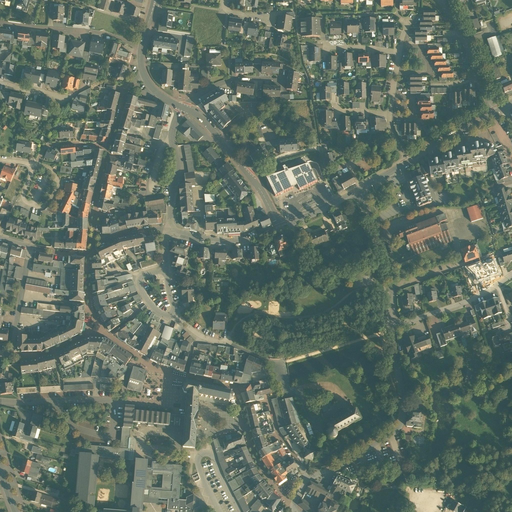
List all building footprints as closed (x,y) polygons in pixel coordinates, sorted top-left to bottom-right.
[(18,6),(27,9),(29,4),(28,4),(29,0),(19,0),(19,2),(18,1),(17,4),(18,4),(18,6)] [(100,0),(97,9),(103,11),(106,0),(100,0)] [(243,0),(242,7),(251,8),(251,7),(252,1),(253,1),(252,0),(243,0)] [(112,12),(123,15),(124,11),(126,6),(114,2),(111,11),(112,11),(112,12)] [(63,9),(58,9),(54,9),(53,8),(53,13),(53,21),(62,21),(63,18),(63,9)] [(129,17),(138,19),(140,10),(132,8),(130,13),(128,13),(128,14),(130,15),(129,17)] [(78,25),(87,26),(88,18),(88,15),(82,14),(82,16),(78,16),(78,25)] [(162,27),(171,28),(172,18),(172,17),(167,17),(163,16),(162,27)] [(283,31),(288,31),(288,27),(290,28),(291,19),(287,18),(279,17),(278,28),(283,29),(283,31)] [(240,31),(241,28),(242,21),(231,19),(229,30),(240,31)] [(372,33),(373,33),(375,32),(375,25),(374,25),(374,22),(374,19),(364,20),(365,31),(369,31),(369,32),(370,33),(372,33)] [(302,34),(302,37),(319,37),(319,20),(302,20),(302,24),(302,28),(302,30),(302,34)] [(471,30),(477,29),(475,21),(468,23),(469,26),(470,26),(471,30)] [(248,35),(256,37),(258,27),(249,25),(249,30),(248,35)] [(330,25),(330,35),(340,35),(340,25),(330,25)] [(1,40),(10,41),(11,36),(12,32),(0,30),(0,38),(1,38),(1,40)] [(22,45),(28,46),(28,42),(29,42),(29,39),(30,32),(29,32),(29,33),(24,32),(19,31),(18,41),(22,41),(22,45)] [(41,48),(46,48),(48,35),(41,34),(38,34),(37,40),(36,43),(41,44),(41,48)] [(194,37),(187,36),(184,57),(190,57),(194,37)] [(60,49),(62,50),(63,44),(64,38),(54,37),(54,40),(53,47),(57,48),(57,49),(60,49)] [(176,54),(176,53),(178,41),(178,40),(169,39),(169,40),(169,41),(163,40),(164,39),(164,38),(155,37),(155,38),(153,49),(153,50),(158,51),(171,53),(176,54)] [(281,48),(283,48),(284,47),(285,42),(286,42),(287,38),(278,37),(278,40),(276,40),(275,47),(281,48)] [(487,40),(493,58),(501,56),(495,37),(487,40)] [(89,53),(102,55),(104,41),(92,39),(89,53)] [(81,58),(82,53),(84,44),(71,42),(69,55),(77,56),(76,57),(81,58)] [(291,43),(286,42),(285,42),(284,47),(283,48),(281,48),(280,51),(289,52),(291,43)] [(131,54),(119,50),(119,49),(112,47),(109,56),(110,57),(116,59),(128,63),(131,54)] [(309,49),(309,62),(309,61),(319,60),(319,62),(320,62),(320,49),(312,49),(309,49)] [(358,56),(358,63),(362,63),(366,63),(367,63),(367,60),(367,54),(363,55),(358,56)] [(211,66),(220,66),(220,56),(215,56),(211,56),(211,55),(206,55),(206,61),(206,66),(211,66)] [(342,64),(342,68),(352,67),(351,55),(342,55),(342,64)] [(374,68),(380,68),(380,66),(384,66),(384,57),(374,58),(374,68)] [(326,69),(336,69),(336,58),(330,58),(330,59),(326,59),(326,63),(326,69)] [(252,63),(243,64),(244,73),(248,73),(253,73),(252,63)] [(266,73),(270,73),(270,64),(262,63),(261,73),(266,74),(266,73)] [(243,64),(242,64),(235,64),(235,67),(236,74),(240,74),(240,73),(244,73),(243,64)] [(279,64),(270,64),(270,73),(273,73),(273,74),(278,74),(279,64)] [(492,67),(497,82),(500,81),(501,80),(497,65),(492,67)] [(14,67),(6,66),(5,71),(4,75),(12,76),(14,67)] [(83,79),(95,82),(96,77),(95,77),(96,72),(97,73),(98,68),(86,66),(85,71),(84,71),(83,74),(84,74),(83,79)] [(118,80),(122,81),(127,68),(119,66),(118,70),(116,75),(115,79),(117,80),(118,81),(118,80)] [(112,74),(116,75),(118,70),(108,67),(106,74),(110,75),(112,74)] [(24,82),(37,85),(38,82),(40,75),(40,73),(35,72),(30,71),(27,70),(24,82)] [(171,87),(171,82),(172,72),(163,71),(162,81),(160,80),(161,85),(161,86),(165,86),(165,87),(167,87),(171,87)] [(188,92),(191,92),(191,86),(188,85),(189,75),(190,72),(182,72),(182,74),(180,74),(179,83),(178,87),(178,90),(178,91),(188,92)] [(289,78),(288,82),(297,83),(298,75),(289,73),(288,78),(289,78)] [(53,87),(56,88),(56,87),(57,81),(59,75),(53,74),(53,76),(48,75),(48,77),(46,85),(46,86),(49,87),(52,88),(53,87)] [(191,86),(198,87),(198,82),(197,82),(198,76),(189,75),(188,85),(191,86)] [(62,90),(72,91),(72,89),(74,80),(69,79),(68,80),(64,79),(62,90)] [(296,91),(297,83),(288,82),(288,85),(287,85),(286,90),(296,91)] [(501,86),(504,94),(511,90),(511,85),(511,82),(501,86)] [(241,94),(245,94),(246,85),(238,84),(236,93),(241,94)] [(254,86),(246,85),(245,94),(248,95),(253,96),(254,86)] [(357,94),(358,99),(365,98),(365,85),(357,85),(357,89),(356,89),(356,95),(357,94)] [(267,96),(271,96),(271,87),(263,87),(263,97),(267,97),(267,96)] [(280,88),(271,87),(271,96),(274,97),(279,98),(280,88)] [(379,102),(380,95),(380,89),(372,88),(371,92),(372,92),(371,97),(372,97),(371,102),(379,102)] [(320,101),(330,101),(330,93),(330,89),(327,89),(320,89),(320,94),(320,98),(321,98),(321,101),(320,101)] [(206,114),(208,113),(203,104),(223,92),(222,91),(201,103),(206,114)] [(225,107),(222,104),(221,103),(226,99),(223,92),(203,104),(208,113),(210,111),(211,112),(217,107),(217,106),(221,110),(225,107)] [(104,100),(108,101),(117,104),(120,94),(111,93),(110,94),(109,94),(108,97),(105,96),(104,100)] [(14,109),(19,110),(22,97),(12,95),(10,104),(11,105),(14,105),(14,109)] [(72,110),(77,111),(78,110),(83,111),(86,98),(83,97),(81,98),(80,100),(77,99),(76,100),(76,101),(75,101),(75,103),(74,103),(73,105),(72,110)] [(128,97),(126,105),(135,107),(137,103),(137,99),(128,97)] [(140,105),(152,108),(153,103),(137,99),(137,103),(140,104),(140,105)] [(106,110),(109,110),(115,112),(117,104),(108,101),(107,108),(106,110)] [(29,119),(30,119),(31,116),(39,118),(42,107),(28,104),(26,115),(30,115),(29,119)] [(167,116),(167,115),(168,113),(169,107),(160,105),(159,110),(157,118),(157,119),(162,120),(162,121),(165,122),(167,117),(167,116)] [(231,121),(221,110),(217,106),(217,107),(211,112),(210,113),(209,114),(223,129),(231,121)] [(225,107),(221,110),(231,121),(237,116),(227,106),(225,107)] [(131,119),(133,115),(124,113),(121,121),(130,123),(131,119)] [(330,126),(330,124),(330,113),(328,113),(321,113),(321,125),(324,125),(324,126),(330,126)] [(147,127),(155,128),(157,119),(157,118),(143,114),(142,120),(149,122),(147,127)] [(340,132),(349,132),(349,119),(341,119),(341,124),(342,125),(340,125),(340,132)] [(356,131),(365,130),(365,121),(365,119),(361,119),(356,119),(356,122),(356,123),(356,126),(356,131)] [(374,127),(375,133),(380,132),(379,122),(379,120),(375,120),(375,119),(371,119),(372,128),(374,127)] [(132,123),(130,123),(121,121),(119,128),(128,130),(130,131),(130,130),(131,127),(132,125),(132,123)] [(190,133),(197,142),(203,137),(197,131),(196,132),(192,127),(193,127),(188,121),(182,126),(185,128),(181,132),(186,137),(190,133)] [(259,144),(265,143),(258,123),(252,125),(259,144)] [(131,127),(130,130),(130,131),(128,130),(127,133),(138,135),(139,136),(139,132),(138,132),(137,132),(138,129),(131,127)] [(119,128),(117,135),(126,137),(127,133),(128,130),(119,128)] [(160,137),(162,130),(156,128),(153,139),(159,141),(160,137)] [(125,144),(126,139),(126,137),(117,135),(116,139),(115,142),(124,144),(125,144)] [(239,144),(245,150),(249,147),(245,142),(244,140),(239,144)] [(279,140),(265,143),(266,148),(267,149),(270,148),(279,146),(279,142),(279,140)] [(297,152),(297,151),(297,144),(296,141),(279,142),(279,146),(280,153),(297,152)] [(121,156),(122,156),(122,153),(123,152),(124,152),(124,149),(123,149),(124,144),(115,142),(111,154),(121,156)] [(29,155),(30,155),(31,151),(31,148),(32,145),(31,145),(25,144),(19,143),(19,146),(18,146),(16,153),(17,153),(17,152),(20,153),(20,154),(22,154),(23,154),(23,153),(29,154),(29,155)] [(250,145),(249,147),(245,150),(247,154),(253,161),(256,159),(257,160),(261,157),(261,156),(258,152),(252,145),(252,144),(250,145)] [(469,146),(469,149),(471,164),(486,162),(485,160),(485,159),(483,146),(483,144),(477,145),(477,144),(474,144),(474,145),(469,146)] [(61,147),(61,155),(75,153),(75,149),(74,145),(61,147)] [(183,146),(188,174),(194,173),(194,171),(189,145),(183,146)] [(489,145),(483,146),(485,159),(488,157),(492,156),(497,154),(494,148),(489,145)] [(206,158),(211,164),(213,162),(218,158),(210,148),(202,155),(205,158),(206,158)] [(261,150),(258,152),(261,156),(261,157),(264,162),(270,159),(267,149),(266,148),(261,150)] [(469,149),(464,150),(461,150),(455,151),(456,154),(458,169),(463,169),(462,165),(467,165),(467,168),(472,167),(471,164),(469,149)] [(50,159),(53,161),(57,154),(57,153),(55,152),(49,150),(45,158),(49,160),(50,159)] [(94,159),(93,161),(101,160),(103,151),(96,150),(94,159)] [(492,156),(494,162),(505,158),(504,156),(503,155),(501,156),(500,153),(497,154),(492,156)] [(333,163),(333,161),(332,158),(332,154),(324,156),(325,165),(333,163)] [(456,154),(450,155),(447,156),(442,157),(442,160),(444,175),(449,174),(449,171),(453,170),(454,173),(458,173),(458,169),(456,154)] [(113,166),(117,167),(118,163),(118,161),(118,159),(110,157),(107,165),(113,166)] [(119,168),(124,169),(125,163),(133,165),(133,162),(133,159),(125,157),(125,160),(124,163),(121,162),(121,163),(119,168)] [(506,160),(505,158),(494,162),(497,168),(504,165),(503,162),(506,161),(506,160)] [(442,160),(437,161),(434,161),(428,162),(428,164),(430,174),(430,177),(444,175),(442,160)] [(224,166),(221,162),(217,166),(215,170),(217,173),(219,171),(219,170),(224,166)] [(219,171),(224,178),(233,171),(227,164),(224,166),(219,170),(219,171)] [(266,178),(275,197),(293,188),(292,187),(297,185),(299,190),(317,182),(308,164),(288,171),(287,168),(285,169),(284,166),(282,167),(284,171),(266,178)] [(409,174),(412,181),(422,177),(430,174),(428,164),(419,167),(420,170),(409,174)] [(115,176),(117,171),(117,168),(108,165),(105,175),(111,177),(112,177),(115,176)] [(333,170),(335,173),(342,169),(340,165),(333,170)] [(506,171),(504,165),(497,168),(494,169),(496,175),(506,171)] [(4,168),(3,169),(0,177),(0,178),(4,180),(10,183),(15,172),(12,170),(11,171),(4,168)] [(91,170),(89,178),(96,179),(98,173),(98,171),(91,170)] [(240,181),(233,171),(224,178),(222,180),(239,203),(250,194),(243,185),(242,185),(242,184),(241,182),(240,182),(239,181),(240,181)] [(509,177),(506,171),(496,175),(498,181),(503,179),(509,177)] [(209,172),(194,174),(195,180),(194,186),(205,185),(210,174),(209,172)] [(189,187),(194,186),(195,180),(194,174),(194,173),(188,174),(184,174),(186,186),(186,187),(189,187)] [(337,177),(339,182),(346,178),(343,174),(337,177)] [(350,176),(346,178),(339,182),(343,190),(355,184),(350,176)] [(85,177),(83,187),(93,191),(96,179),(89,178),(85,177)] [(338,193),(343,190),(339,182),(337,177),(331,180),(338,193)] [(416,202),(417,202),(429,197),(430,197),(426,185),(427,185),(425,181),(424,181),(422,177),(412,181),(408,182),(410,187),(409,187),(410,191),(411,190),(416,202)] [(113,180),(110,180),(104,178),(102,185),(103,186),(112,187),(112,186),(113,180)] [(75,197),(81,202),(84,192),(76,189),(77,186),(69,184),(68,193),(72,193),(75,197)] [(113,188),(112,187),(103,186),(100,200),(110,202),(111,194),(113,188)] [(182,208),(182,213),(187,213),(193,212),(193,210),(191,189),(189,189),(189,187),(186,187),(186,186),(180,187),(181,189),(180,190),(180,195),(181,195),(181,198),(180,198),(181,203),(181,205),(181,208),(182,208)] [(496,192),(497,198),(508,195),(509,194),(510,192),(510,190),(507,189),(498,191),(495,192),(496,192)] [(81,202),(90,206),(93,194),(84,191),(84,192),(81,202)] [(63,214),(67,215),(68,213),(71,206),(72,205),(79,208),(81,202),(75,197),(72,193),(68,193),(58,213),(59,213),(63,214)] [(509,198),(508,195),(497,198),(499,204),(511,200),(511,198),(509,198)] [(145,207),(150,207),(164,205),(163,196),(154,198),(144,199),(145,205),(145,207)] [(431,203),(429,197),(417,202),(419,207),(431,203)] [(119,199),(114,199),(113,202),(112,208),(129,209),(129,205),(121,204),(119,204),(119,199)] [(112,208),(113,202),(110,202),(100,200),(98,208),(99,209),(100,209),(102,210),(102,211),(103,212),(106,212),(107,212),(107,211),(109,211),(110,210),(111,210),(112,209),(112,208)] [(511,203),(511,200),(499,204),(501,210),(511,207),(510,204),(511,203)] [(88,213),(90,206),(81,202),(79,208),(79,210),(78,212),(78,219),(88,220),(88,216),(88,213)] [(166,204),(164,205),(150,207),(151,212),(153,212),(160,212),(161,212),(161,213),(161,214),(166,214),(166,204)] [(467,209),(471,223),(483,219),(478,205),(467,209)] [(58,223),(62,223),(63,217),(63,214),(59,213),(58,213),(47,208),(46,207),(45,210),(57,215),(57,223),(58,223)] [(145,207),(146,213),(148,225),(158,224),(162,224),(162,220),(161,214),(161,213),(161,212),(160,212),(153,212),(151,212),(150,207),(145,207)] [(511,209),(511,207),(501,210),(502,217),(511,213),(511,209)] [(246,222),(242,224),(244,233),(259,227),(257,221),(255,222),(254,219),(254,217),(251,208),(243,211),(246,222)] [(25,217),(28,218),(29,212),(26,211),(27,211),(24,210),(24,209),(21,209),(20,215),(22,215),(22,216),(25,217)] [(141,226),(148,225),(146,213),(135,215),(135,216),(132,217),(132,215),(127,216),(128,217),(124,218),(124,219),(125,221),(125,223),(127,229),(132,228),(132,227),(141,226)] [(339,223),(342,231),(344,230),(346,229),(344,223),(345,222),(346,221),(344,217),(343,217),(341,217),(339,213),(332,216),(336,225),(339,223)] [(511,213),(502,217),(504,223),(511,220),(511,213)] [(35,222),(38,223),(39,217),(37,217),(37,216),(34,215),(31,214),(30,220),(33,220),(33,221),(35,221),(35,222)] [(444,214),(434,218),(436,224),(438,224),(439,227),(438,229),(440,233),(448,230),(447,228),(446,225),(445,223),(441,224),(440,222),(446,220),(444,214)] [(262,219),(258,220),(261,226),(262,230),(271,226),(267,217),(264,218),(262,219)] [(120,232),(117,223),(115,218),(109,218),(109,219),(110,219),(110,234),(110,235),(120,232)] [(438,235),(440,233),(438,229),(439,227),(438,224),(436,224),(434,218),(414,225),(414,226),(404,230),(395,234),(397,240),(406,236),(408,239),(407,241),(410,242),(408,245),(412,245),(413,243),(415,244),(417,242),(419,242),(420,240),(422,241),(423,239),(425,240),(426,238),(429,239),(430,237),(432,238),(433,235),(435,236),(436,234),(438,235)] [(78,232),(79,232),(79,231),(87,231),(88,220),(78,219),(76,219),(76,228),(78,228),(78,232)] [(103,234),(104,235),(105,235),(108,235),(110,235),(110,234),(110,219),(109,219),(105,219),(105,221),(104,221),(102,222),(102,224),(103,224),(103,229),(102,229),(103,234)] [(206,231),(217,231),(216,220),(216,219),(208,219),(206,219),(206,223),(205,223),(206,231)] [(25,236),(25,233),(26,228),(27,224),(21,223),(15,222),(15,221),(10,220),(9,225),(8,225),(6,231),(13,232),(12,233),(19,234),(18,235),(25,236)] [(191,222),(187,221),(186,220),(185,225),(184,228),(194,231),(196,223),(191,222)] [(227,221),(227,235),(240,234),(240,233),(244,233),(242,224),(235,224),(235,221),(233,221),(233,220),(227,221)] [(33,229),(26,228),(25,233),(27,234),(26,239),(30,239),(29,241),(35,242),(36,240),(37,232),(37,229),(33,228),(33,229)] [(452,241),(448,230),(440,233),(438,235),(436,234),(435,236),(433,235),(432,238),(430,237),(429,239),(426,238),(425,240),(423,239),(422,241),(420,240),(419,242),(417,242),(415,244),(413,243),(412,245),(408,245),(408,246),(407,246),(409,250),(410,250),(412,256),(452,241)] [(87,237),(87,231),(79,231),(79,232),(78,238),(79,238),(81,238),(81,241),(79,240),(77,240),(77,241),(76,250),(85,251),(86,241),(87,237)] [(308,237),(313,248),(321,245),(321,244),(328,241),(324,232),(314,236),(313,235),(308,237)] [(143,240),(142,236),(132,239),(133,247),(135,255),(146,253),(143,240)] [(268,246),(269,250),(270,250),(271,251),(270,251),(270,252),(272,256),(276,254),(276,253),(278,252),(280,258),(284,256),(282,252),(287,250),(286,249),(289,247),(296,244),(294,239),(294,238),(287,241),(286,241),(284,242),(282,237),(273,241),(275,245),(273,246),(272,245),(268,246)] [(153,238),(143,240),(146,253),(152,252),(155,251),(153,238)] [(133,247),(132,239),(120,242),(123,250),(133,247)] [(62,249),(65,249),(66,242),(55,240),(54,248),(59,249),(62,249)] [(66,241),(66,242),(65,249),(76,250),(77,241),(73,241),(69,241),(66,241)] [(123,250),(120,242),(110,246),(116,261),(126,257),(123,250)] [(176,255),(185,258),(188,248),(179,245),(179,244),(175,243),(175,244),(173,243),(170,253),(176,255)] [(0,252),(2,253),(6,254),(7,255),(8,246),(2,244),(0,252)] [(97,252),(98,253),(99,251),(110,246),(109,244),(96,249),(97,252)] [(116,261),(110,246),(99,251),(98,253),(98,255),(101,260),(101,262),(104,260),(106,266),(116,261)] [(466,262),(477,258),(475,254),(476,253),(475,251),(474,251),(472,246),(462,250),(464,256),(463,258),(464,261),(466,262)] [(10,255),(20,258),(22,250),(12,248),(10,255)] [(199,259),(209,260),(209,254),(208,254),(208,250),(206,250),(206,249),(201,249),(201,250),(199,250),(199,251),(199,257),(199,259)] [(255,261),(255,262),(259,262),(258,256),(259,256),(259,251),(258,252),(258,249),(249,249),(250,256),(247,257),(247,261),(250,261),(251,262),(255,261)] [(214,259),(215,259),(221,260),(226,260),(226,259),(226,253),(226,251),(222,251),(215,250),(214,259)] [(232,252),(233,261),(242,260),(241,251),(236,252),(236,251),(235,251),(233,251),(233,252),(232,252)] [(511,260),(511,251),(504,254),(502,254),(502,257),(504,263),(511,260)] [(38,261),(52,264),(52,261),(53,256),(39,254),(38,261)] [(175,276),(188,280),(191,273),(184,271),(189,259),(185,258),(176,255),(172,267),(178,269),(175,276)] [(14,282),(15,279),(15,278),(14,278),(16,267),(13,266),(14,258),(14,257),(10,256),(10,259),(9,262),(9,264),(9,267),(8,272),(7,277),(5,291),(5,292),(6,292),(12,293),(14,282)] [(101,267),(101,260),(98,261),(97,260),(96,257),(93,257),(93,261),(93,262),(92,262),(92,270),(101,269),(101,267)] [(70,265),(74,266),(83,267),(84,259),(71,258),(70,265)] [(155,259),(153,259),(148,261),(149,268),(157,265),(155,259)] [(479,264),(473,266),(473,268),(472,269),(476,282),(498,274),(494,261),(480,266),(479,264)] [(32,272),(60,277),(61,269),(58,268),(56,268),(53,268),(33,265),(32,272)] [(21,268),(16,267),(14,278),(15,278),(15,279),(16,279),(21,280),(23,269),(21,268)] [(84,273),(83,273),(74,272),(74,271),(69,270),(64,269),(61,269),(60,277),(60,291),(66,292),(70,293),(83,294),(83,290),(84,273)] [(3,271),(0,287),(0,290),(5,291),(7,277),(8,272),(3,271)] [(121,277),(115,278),(105,281),(100,282),(100,286),(103,286),(114,283),(126,280),(125,276),(121,277)] [(47,283),(27,279),(26,285),(46,289),(47,283)] [(91,283),(92,292),(101,290),(100,289),(100,286),(100,282),(91,283)] [(45,294),(47,295),(48,290),(45,289),(31,286),(26,285),(25,290),(38,293),(45,294)] [(105,293),(101,294),(102,296),(104,296),(106,295),(114,292),(123,290),(121,285),(116,287),(115,288),(105,291),(106,293),(105,293)] [(135,288),(134,286),(129,287),(130,292),(131,294),(137,292),(136,290),(135,288)] [(185,303),(188,303),(192,303),(191,295),(193,294),(192,287),(182,288),(182,296),(184,296),(185,303)] [(452,293),(453,298),(460,296),(460,292),(461,292),(460,287),(458,287),(452,289),(451,289),(451,290),(452,293)] [(108,299),(125,294),(123,290),(114,292),(106,295),(104,296),(104,299),(108,298),(108,299)] [(428,297),(429,303),(436,301),(435,297),(437,297),(436,292),(431,293),(427,293),(427,295),(427,297),(428,297)] [(84,294),(83,294),(70,293),(70,294),(69,301),(84,302),(84,294)] [(403,300),(404,305),(411,305),(411,304),(411,301),(413,301),(412,295),(403,296),(403,298),(403,300)] [(93,299),(95,307),(103,303),(103,300),(104,299),(104,296),(102,296),(93,299)] [(489,302),(488,303),(492,316),(501,313),(498,304),(496,298),(489,301),(489,302)] [(108,307),(111,312),(114,311),(113,309),(116,307),(118,310),(121,309),(123,308),(120,302),(118,302),(113,304),(106,305),(107,307),(108,307)] [(483,319),(492,316),(488,303),(486,303),(486,302),(478,304),(478,305),(480,310),(483,319)] [(72,313),(75,314),(84,315),(84,305),(72,305),(72,310),(72,313)] [(97,312),(100,317),(111,312),(108,307),(107,307),(106,305),(107,308),(97,312)] [(122,312),(124,314),(130,310),(129,308),(128,305),(123,308),(121,309),(122,312)] [(117,314),(118,314),(116,311),(117,311),(117,310),(114,311),(111,312),(100,317),(103,323),(117,314)] [(116,319),(119,325),(122,323),(133,313),(131,310),(130,310),(124,314),(121,316),(119,317),(118,318),(116,319)] [(84,315),(75,314),(74,322),(84,322),(84,315)] [(152,320),(158,323),(161,318),(155,315),(152,320)] [(467,322),(467,323),(455,327),(458,336),(470,332),(471,335),(472,335),(476,333),(478,333),(472,317),(472,316),(465,318),(467,322)] [(213,329),(224,329),(224,323),(224,318),(215,318),(215,323),(213,323),(213,329)] [(107,329),(110,332),(119,325),(116,319),(105,325),(107,329)] [(135,319),(131,323),(134,326),(128,331),(127,329),(117,337),(126,344),(135,350),(147,327),(143,325),(143,326),(142,325),(135,319)] [(148,328),(147,327),(135,350),(146,356),(147,356),(155,340),(156,339),(158,340),(161,335),(158,333),(160,330),(158,330),(161,325),(158,323),(152,320),(152,321),(151,321),(148,328)] [(66,329),(70,336),(81,330),(82,330),(83,327),(84,322),(74,322),(71,321),(69,327),(66,329)] [(131,322),(125,326),(127,329),(128,331),(134,326),(131,323),(131,322)] [(443,334),(445,341),(459,337),(458,336),(455,327),(455,325),(441,329),(442,333),(443,334)] [(0,331),(0,327),(0,326),(0,339),(3,339),(3,341),(7,342),(8,332),(0,331)] [(57,328),(59,341),(70,336),(66,329),(65,326),(62,326),(61,326),(57,328)] [(117,337),(127,329),(125,326),(124,326),(112,334),(117,337)] [(43,334),(49,345),(59,341),(57,328),(57,327),(43,334)] [(162,339),(157,349),(165,353),(169,341),(170,339),(174,329),(167,327),(162,339),(162,338),(162,339)] [(81,333),(82,330),(81,330),(70,336),(71,339),(81,333)] [(182,336),(186,340),(190,336),(186,332),(182,336)] [(436,335),(440,347),(446,345),(445,341),(443,334),(441,334),(440,333),(436,335)] [(38,336),(20,336),(20,345),(24,345),(24,349),(41,349),(49,345),(43,334),(38,336)] [(494,345),(495,347),(509,342),(510,342),(507,335),(503,336),(503,334),(492,338),(493,340),(492,340),(493,345),(494,345)] [(50,348),(49,345),(41,349),(24,349),(24,345),(20,345),(20,336),(17,336),(17,348),(21,348),(21,352),(42,352),(50,348)] [(194,341),(190,336),(186,340),(189,343),(190,345),(194,341)] [(404,341),(410,359),(416,357),(415,354),(431,348),(427,336),(415,341),(414,337),(404,341)] [(76,344),(78,347),(89,342),(90,338),(76,344)] [(104,339),(103,341),(114,347),(116,345),(105,338),(104,339)] [(155,340),(147,356),(150,358),(159,342),(155,340)] [(97,353),(103,341),(91,341),(89,342),(86,356),(96,356),(97,353)] [(106,358),(114,347),(103,341),(97,353),(106,358)] [(176,343),(169,341),(165,353),(164,356),(169,357),(170,358),(173,352),(176,343)] [(86,356),(89,342),(78,347),(83,357),(86,356)] [(173,352),(170,358),(177,360),(179,352),(180,351),(181,346),(182,345),(179,344),(176,343),(173,352)] [(116,345),(114,347),(130,359),(132,357),(116,345)] [(83,357),(78,347),(68,352),(74,365),(84,360),(83,357)] [(125,366),(130,359),(114,347),(106,358),(104,362),(103,362),(103,365),(107,368),(111,371),(109,374),(108,378),(116,379),(117,375),(116,374),(117,373),(123,365),(125,366)] [(222,355),(229,357),(229,355),(230,348),(223,347),(223,349),(222,355)] [(161,365),(166,366),(169,357),(164,356),(165,353),(157,349),(156,349),(155,351),(154,351),(151,358),(150,360),(161,365)] [(74,365),(68,352),(58,356),(64,370),(74,365)] [(97,353),(96,356),(96,357),(104,362),(106,358),(97,353)] [(37,359),(37,360),(38,371),(42,370),(43,371),(52,369),(52,367),(56,366),(53,355),(52,355),(37,359)] [(254,364),(251,373),(260,372),(268,370),(267,364),(247,356),(246,360),(246,361),(254,364)] [(195,365),(197,365),(199,359),(192,357),(190,368),(194,369),(195,365)] [(174,369),(177,360),(170,358),(167,367),(174,369)] [(38,372),(38,371),(37,360),(20,362),(20,364),(21,374),(38,372)] [(174,369),(183,372),(186,363),(182,361),(179,360),(177,360),(174,369)] [(243,375),(250,376),(251,373),(254,364),(246,361),(243,374),(243,375)] [(119,374),(124,376),(127,368),(125,366),(123,365),(117,373),(119,374)] [(204,377),(206,367),(201,366),(197,365),(195,375),(204,377)] [(213,368),(209,367),(208,367),(208,366),(206,366),(206,367),(204,377),(211,378),(212,371),(213,368)] [(127,389),(140,393),(147,371),(133,367),(128,384),(127,389)] [(221,373),(218,372),(212,371),(211,378),(211,379),(220,381),(222,373),(221,373)] [(227,372),(226,372),(225,381),(233,383),(235,374),(231,373),(227,372)] [(243,374),(239,373),(236,372),(235,374),(233,383),(240,384),(243,375),(243,374)] [(250,376),(243,375),(240,384),(239,387),(251,384),(250,376)] [(203,385),(199,384),(186,381),(185,381),(183,384),(182,388),(184,392),(187,393),(196,394),(198,394),(198,400),(206,401),(206,397),(210,397),(210,398),(211,399),(211,398),(215,398),(214,399),(215,399),(215,398),(219,399),(219,400),(220,400),(220,399),(224,400),(223,401),(224,401),(225,400),(227,401),(228,401),(228,403),(229,402),(229,401),(232,399),(233,400),(233,399),(232,399),(233,396),(234,395),(234,394),(233,395),(231,392),(232,391),(231,390),(230,391),(226,391),(227,389),(226,389),(225,390),(222,390),(222,388),(221,388),(221,389),(217,389),(218,387),(216,387),(216,388),(213,388),(213,386),(212,386),(212,387),(208,387),(208,385),(207,385),(207,386),(204,386),(204,384),(203,384),(203,385)] [(258,390),(268,388),(267,383),(263,383),(263,381),(258,382),(258,383),(251,384),(252,391),(258,390)] [(11,384),(0,385),(0,391),(0,392),(0,395),(12,394),(11,384)] [(252,391),(251,384),(239,387),(241,394),(252,392),(252,391)] [(355,397),(362,394),(358,385),(351,387),(355,397)] [(258,390),(252,391),(252,392),(241,394),(244,404),(254,401),(264,399),(262,395),(272,392),(271,387),(268,388),(258,390)] [(185,416),(185,420),(184,426),(184,431),(183,447),(194,448),(195,444),(196,430),(197,412),(198,400),(198,394),(196,394),(187,393),(185,416)] [(206,401),(226,405),(227,401),(228,401),(227,401),(225,400),(224,401),(223,401),(224,400),(220,399),(220,400),(219,400),(219,399),(215,398),(215,399),(214,399),(215,398),(211,398),(211,399),(210,398),(210,397),(206,397),(206,401)] [(275,403),(280,401),(279,398),(271,400),(274,410),(276,417),(277,422),(279,430),(281,434),(282,434),(280,431),(281,430),(280,426),(281,425),(275,403)] [(296,424),(289,399),(289,398),(285,398),(286,400),(280,401),(275,403),(281,425),(280,426),(281,430),(280,431),(282,434),(284,438),(290,435),(285,428),(294,425),(296,424)] [(292,398),(289,399),(296,424),(300,423),(301,425),(302,424),(300,420),(294,403),(292,398)] [(320,403),(322,411),(332,405),(327,398),(320,403)] [(326,422),(328,425),(326,421),(325,422),(323,418),(324,417),(322,413),(335,406),(334,404),(332,405),(322,411),(323,412),(321,413),(323,417),(322,418),(325,423),(326,422)] [(130,428),(132,428),(133,422),(134,411),(134,406),(125,406),(123,428),(130,428)] [(256,415),(255,411),(253,406),(245,407),(248,417),(256,415)] [(157,423),(184,426),(185,420),(170,419),(149,417),(149,412),(149,413),(144,412),(139,412),(139,411),(139,412),(134,411),(133,422),(138,422),(138,423),(138,422),(143,423),(148,423),(153,424),(154,424),(154,423),(157,424),(157,423)] [(270,415),(269,411),(256,415),(260,429),(263,428),(268,426),(268,425),(269,425),(266,416),(270,415)] [(330,439),(331,439),(334,439),(335,438),(337,437),(337,435),(337,434),(337,433),(337,432),(338,432),(360,419),(355,411),(329,425),(328,425),(330,430),(329,431),(328,433),(327,434),(328,435),(328,437),(329,438),(330,439)] [(414,428),(421,429),(421,424),(422,418),(423,412),(417,412),(417,411),(414,411),(409,411),(407,412),(407,415),(408,416),(408,423),(407,423),(406,424),(405,426),(407,427),(411,428),(413,427),(413,426),(414,426),(414,428)] [(33,414),(31,420),(40,423),(42,416),(33,414)] [(250,425),(251,431),(260,429),(256,415),(248,417),(250,425)] [(22,430),(23,425),(16,423),(13,432),(20,434),(22,430)] [(308,443),(301,425),(300,423),(296,424),(294,425),(306,444),(308,443)] [(261,434),(262,436),(263,436),(267,435),(268,434),(269,434),(271,433),(268,425),(268,426),(263,428),(260,429),(261,434)] [(290,435),(300,450),(303,448),(307,445),(306,444),(294,425),(285,428),(290,435)] [(36,429),(29,427),(27,432),(26,436),(28,437),(33,438),(36,429)] [(129,438),(130,428),(123,428),(122,428),(121,449),(120,449),(128,450),(128,449),(129,438)] [(251,431),(253,439),(262,436),(261,434),(260,429),(251,431)] [(212,440),(214,445),(220,444),(223,442),(231,440),(238,437),(237,433),(216,439),(216,440),(212,440)] [(253,439),(258,453),(272,445),(268,434),(267,435),(263,436),(262,436),(253,439)] [(296,456),(302,452),(300,450),(290,435),(284,438),(296,456)] [(224,446),(226,451),(240,446),(244,444),(245,444),(242,436),(238,437),(231,440),(223,442),(224,446)] [(258,453),(261,459),(269,454),(271,453),(276,452),(282,448),(280,445),(278,441),(272,445),(258,453)] [(79,496),(89,497),(90,493),(95,494),(98,457),(128,460),(129,449),(128,449),(128,450),(120,449),(121,449),(91,446),(91,449),(91,451),(88,451),(88,449),(76,448),(76,451),(75,454),(80,454),(77,494),(79,494),(79,496)] [(31,452),(40,455),(41,449),(33,447),(31,452)] [(247,451),(245,448),(241,449),(233,452),(235,456),(238,455),(247,451)] [(282,448),(276,452),(280,458),(274,462),(275,463),(277,466),(284,461),(287,458),(285,455),(282,448)] [(247,451),(238,455),(240,457),(242,463),(243,466),(252,462),(247,451)] [(308,460),(312,461),(314,454),(310,452),(306,451),(305,456),(304,459),(308,460)] [(261,459),(268,469),(275,463),(274,462),(269,454),(261,459)] [(132,499),(142,500),(143,495),(149,496),(149,498),(168,500),(179,500),(181,466),(152,463),(151,466),(151,468),(146,467),(146,466),(147,461),(136,460),(134,484),(133,484),(132,499)] [(286,464),(282,467),(284,471),(287,474),(296,468),(293,463),(294,463),(292,460),(286,464)] [(271,470),(273,474),(282,467),(286,464),(284,461),(277,466),(271,470)] [(255,469),(252,462),(243,466),(245,470),(246,472),(255,469)] [(232,469),(234,472),(243,466),(242,463),(240,463),(238,464),(238,463),(231,467),(232,469)] [(269,472),(271,470),(277,466),(275,463),(268,469),(269,472)] [(225,477),(234,472),(232,469),(227,471),(225,465),(221,468),(225,477)] [(241,472),(245,470),(243,466),(234,472),(225,477),(227,480),(241,472)] [(39,469),(30,467),(29,471),(28,474),(37,477),(39,470),(39,469)] [(272,475),(274,478),(281,473),(282,473),(284,471),(282,467),(273,474),(272,475)] [(244,477),(249,475),(257,472),(255,469),(246,472),(243,474),(244,477)] [(287,474),(284,471),(282,473),(281,473),(274,478),(278,483),(285,478),(283,476),(287,474)] [(252,480),(252,481),(257,487),(264,482),(259,475),(250,479),(252,480)] [(244,483),(241,479),(240,476),(236,479),(235,479),(240,486),(244,483)] [(337,477),(333,485),(346,491),(351,494),(355,485),(350,483),(351,481),(348,479),(347,482),(337,477)] [(228,483),(232,491),(240,486),(235,479),(228,483)] [(254,490),(257,487),(252,481),(251,483),(250,482),(249,483),(251,486),(250,487),(253,490),(254,490)] [(271,491),(264,482),(257,487),(259,490),(260,491),(259,492),(261,494),(262,494),(264,496),(271,491)] [(243,487),(247,494),(253,490),(250,487),(248,483),(243,487)] [(282,489),(287,495),(294,488),(289,483),(282,489)] [(330,502),(331,502),(339,506),(346,491),(333,485),(329,491),(321,488),(322,486),(318,484),(317,485),(314,484),(312,483),(308,486),(308,487),(315,491),(319,493),(326,496),(324,499),(329,503),(330,502)] [(243,497),(247,494),(243,487),(238,490),(242,497),(243,497)] [(257,487),(254,490),(260,498),(262,496),(265,499),(266,499),(264,496),(262,494),(261,494),(259,492),(260,491),(259,490),(257,487)] [(312,496),(315,491),(308,487),(305,492),(306,492),(306,493),(312,496)] [(233,493),(237,501),(242,497),(238,490),(233,493)] [(273,493),(271,491),(264,496),(266,499),(267,500),(273,493)] [(281,500),(273,493),(267,500),(265,503),(266,503),(269,506),(267,509),(272,511),(281,500)] [(142,502),(167,505),(168,500),(149,498),(149,496),(143,495),(142,500),(142,502)] [(94,498),(89,497),(79,496),(78,502),(86,503),(86,506),(93,507),(94,498)] [(179,500),(168,500),(167,505),(167,510),(178,511),(177,511),(192,511),(193,509),(198,506),(199,499),(193,496),(187,499),(187,502),(179,501),(179,500)] [(243,497),(242,497),(237,501),(242,511),(247,511),(250,510),(243,497)] [(141,511),(142,502),(142,500),(132,499),(131,510),(133,510),(132,511),(130,511),(104,510),(103,511),(141,511)] [(256,505),(252,509),(249,511),(256,511),(263,504),(264,505),(266,503),(265,503),(267,500),(266,499),(259,501),(256,505)] [(317,511),(316,511),(316,510),(304,501),(301,499),(298,505),(306,511),(317,511)] [(331,502),(329,507),(336,511),(339,506),(331,502)] [(452,511),(457,511),(459,510),(461,506),(454,502),(449,510),(452,511)]
